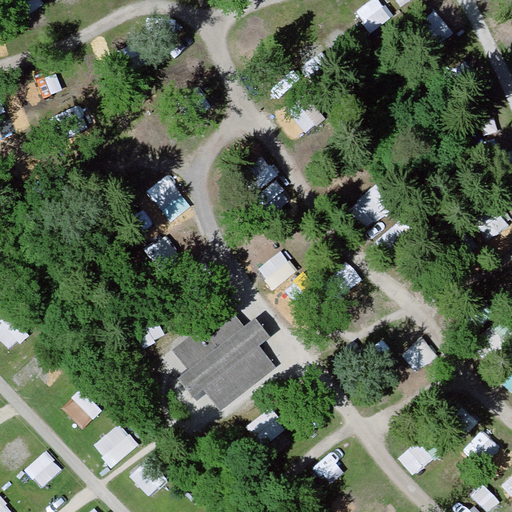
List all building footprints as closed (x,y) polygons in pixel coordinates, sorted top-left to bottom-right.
[(388,0),(353,0),(379,29),(399,11),(388,0)] [(458,0),(448,0),(432,10),(450,37),(473,22),(458,0)] [(143,37),(122,48),(132,67),(153,55),(143,37)] [(169,170),(145,181),(162,218),(186,206),(169,170)] [(383,182),(356,202),(370,221),(397,201),(383,182)] [(164,267),(194,246),(182,228),(151,248),(164,267)] [(256,253),(280,285),(304,267),(281,234),(256,253)] [(304,270),(280,298),(298,313),(322,286),(304,270)] [(0,323),(0,347),(9,359),(33,339),(11,314),(0,323)] [(268,364),(255,348),(268,338),(255,322),(243,332),(230,315),(179,355),(192,372),(180,381),(192,397),(204,388),(217,404),(268,364)] [(401,352),(416,371),(442,350),(427,332),(401,352)] [(50,392),(63,377),(40,358),(28,373),(50,392)] [(89,423),(97,411),(74,395),(66,407),(89,423)] [(251,423),(267,444),(287,428),(270,407),(251,423)] [(125,419),(97,440),(116,464),(143,443),(125,419)] [(46,483),(67,465),(50,447),(30,465),(46,483)] [(132,472),(155,493),(177,469),(154,448),(132,472)] [(369,484),(347,507),(352,511),(356,511),(377,491),(369,484)] [(468,505),(482,511),(486,511),(495,495),(477,486),(468,505)] [(0,511),(12,511),(17,508),(3,491),(0,492),(0,511)] [(85,511),(115,511),(106,498),(85,511)] [(389,511),(381,503),(372,511),(389,511)]
